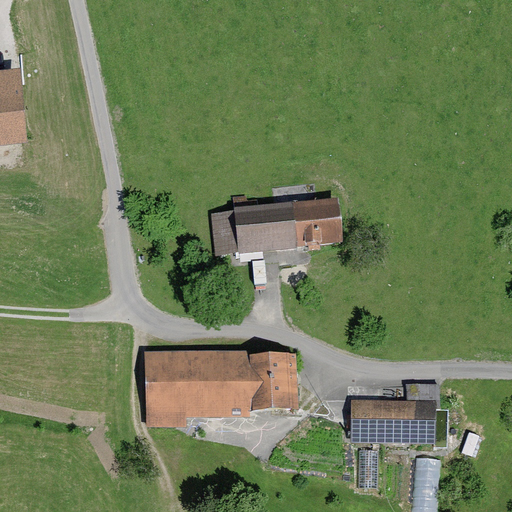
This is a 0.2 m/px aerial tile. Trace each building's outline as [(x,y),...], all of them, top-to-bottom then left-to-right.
[(45,0),(0,0),(0,48),(50,44),(45,0)] [(28,59),(0,60),(0,137),(33,135),(28,59)] [(343,209),(216,219),(220,264),(347,254),(343,209)] [(300,366),(148,361),(156,439),(190,438),(190,425),(301,425),(300,366)] [(443,408),(355,405),(357,451),(445,451),(443,408)]
